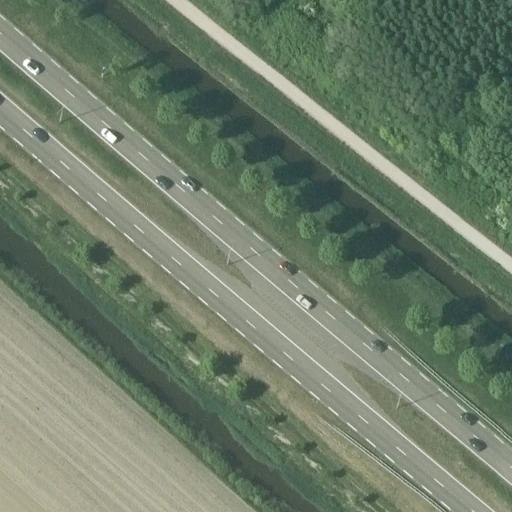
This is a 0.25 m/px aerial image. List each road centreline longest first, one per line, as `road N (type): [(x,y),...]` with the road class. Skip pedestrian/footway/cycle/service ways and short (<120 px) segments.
road 1 (primary): [(511,467),(0,31)]
road 2 (primary): [(0,106),(475,511)]
